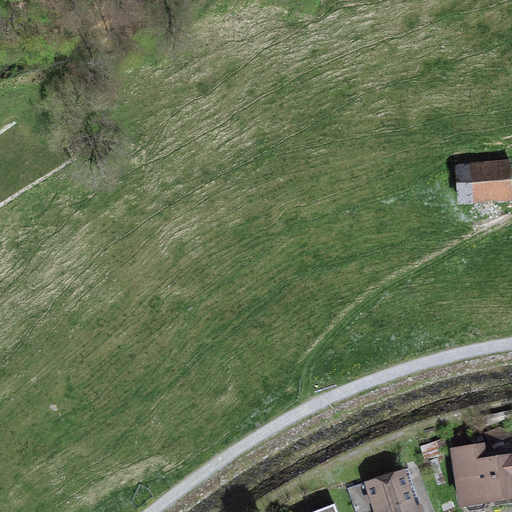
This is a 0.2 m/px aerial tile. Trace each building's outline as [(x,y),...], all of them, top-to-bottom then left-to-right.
[(456,167),(459,206),(511,202),(511,186),(510,163),(456,167)] [(511,409),(493,414),(495,420),(511,415),(511,409)] [(508,426),(490,432),(492,439),(511,433),(508,426)] [(453,434),(436,440),(438,446),(455,440),(453,434)] [(438,446),(436,440),(421,445),(423,451),(438,446)] [(511,457),(485,462),(483,447),(454,452),(462,506),(465,506),(469,511),(470,511),(484,510),(487,502),(490,502),(491,507),(511,503),(511,457)] [(348,489),(355,511),(382,511),(418,500),(408,469),(348,489)] [(422,511),(418,500),(382,511),(422,511)]
